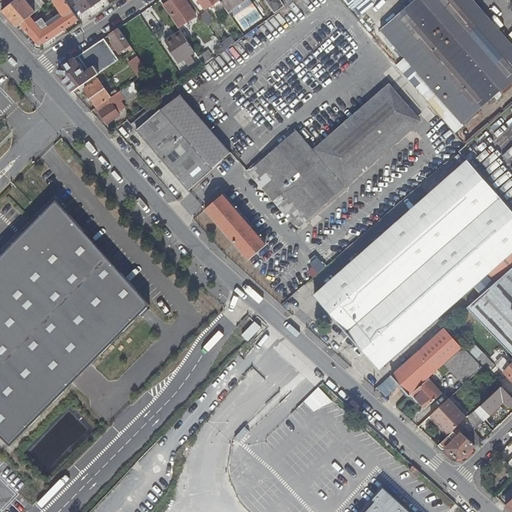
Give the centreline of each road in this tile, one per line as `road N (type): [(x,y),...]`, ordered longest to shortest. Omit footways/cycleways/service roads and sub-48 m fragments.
road 1 (residential): [(457,481),(197,250),(72,107)]
road 2 (unknown): [(290,511),(350,469),(285,418)]
road 3 (residential): [(143,0),(40,71)]
